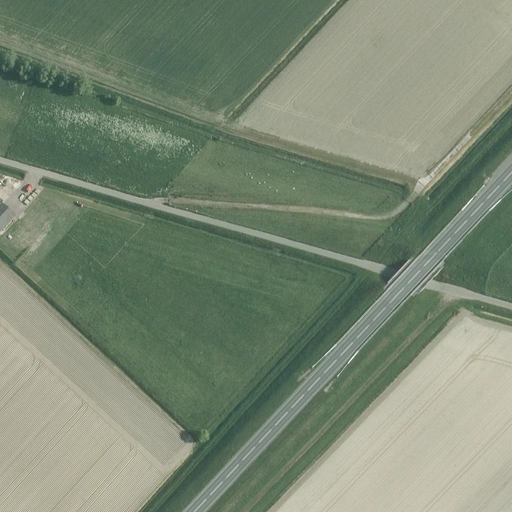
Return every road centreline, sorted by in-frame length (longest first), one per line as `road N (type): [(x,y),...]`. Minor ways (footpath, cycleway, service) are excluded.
road 1 (unclassified): [(511,307),(0,161)]
road 2 (trunk): [(193,511),(511,171)]
road 3 (track): [(146,203),(384,218),(511,90)]
